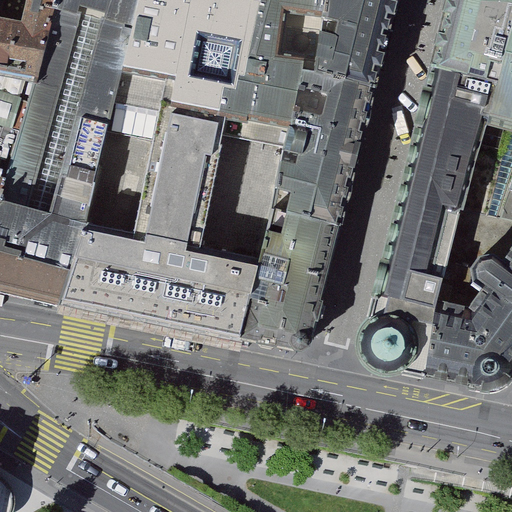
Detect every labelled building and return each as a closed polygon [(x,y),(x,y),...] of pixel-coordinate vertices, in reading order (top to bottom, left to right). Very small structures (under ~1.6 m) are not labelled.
[(52,0),(0,0),(0,69),(34,75),(52,0)] [(52,0),(34,75),(25,111),(0,202),(0,292),(24,297),(70,306),(143,0),(52,0)] [(143,0),(70,306),(170,327),(245,342),(273,216),(300,222),(305,200),(281,193),(290,156),(310,79),(318,81),(331,0),(143,0)] [(331,0),(318,81),(383,97),(389,79),(413,1),(413,0),(331,0)] [(511,0),(452,0),(438,57),(432,79),(500,95),(511,47),(511,0)] [(506,226),(511,203),(511,47),(500,95),(468,218),(506,226)] [(300,222),(349,233),(355,209),(375,131),(383,97),(318,81),(310,79),(290,156),(281,193),(305,200),(300,222)] [(429,374),(468,218),(500,95),(432,79),(424,112),(416,144),(372,315),(363,323),(357,335),(358,346),(364,357),(374,366),(387,370),(401,368),(429,374)] [(0,202),(25,111),(0,103),(0,202)] [(273,216),(245,342),(310,354),(321,348),(349,233),(300,222),(273,216)] [(468,218),(429,374),(492,388),(511,378),(511,227),(506,226),(468,218)] [(0,511),(6,511),(8,510),(12,501),(12,491),(8,482),(1,474),(0,474),(0,511)]
